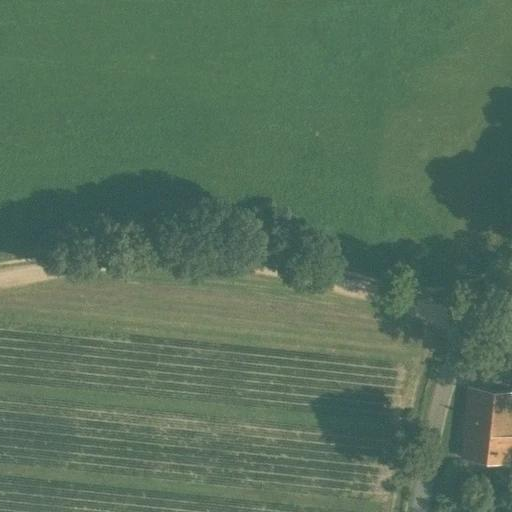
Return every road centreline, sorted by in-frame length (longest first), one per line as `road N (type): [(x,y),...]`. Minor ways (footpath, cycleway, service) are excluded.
road 1 (track): [(473,325),(202,255),(128,257),(0,278)]
road 2 (tertiary): [(418,511),(439,396),(455,354),(511,270)]
